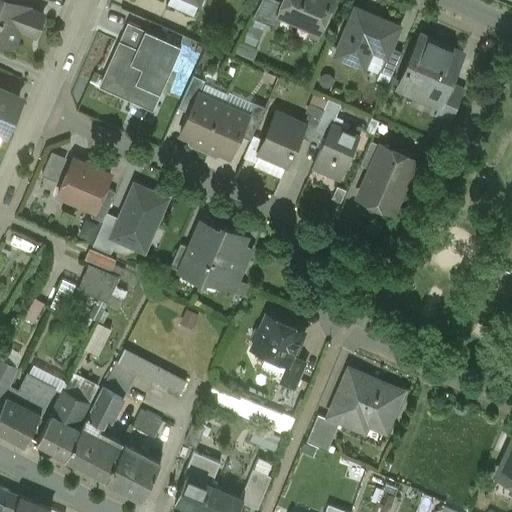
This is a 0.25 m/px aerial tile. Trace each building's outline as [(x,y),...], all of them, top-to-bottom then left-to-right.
[(9,0),(8,0),(0,19),(0,40),(11,44),(18,27),(34,33),(42,14),(25,8),(26,7),(9,0)] [(0,0),(0,19),(8,0),(0,0)] [(283,3),(276,0),(260,0),(252,17),(275,27),(281,14),(278,13),(283,3)] [(331,0),(283,0),(283,3),(278,13),(281,14),(317,30),(324,14),(325,15),(331,0)] [(355,7),(334,55),(364,67),(364,66),(364,65),(363,66),(359,64),(366,47),(382,54),(386,55),(390,46),(399,26),(355,7)] [(175,44),(145,31),(137,49),(119,42),(100,85),(126,97),(127,96),(141,103),(148,87),(159,92),(167,73),(163,71),(175,44)] [(462,53),(419,34),(397,85),(415,93),(417,90),(441,100),(442,101),(449,83),(462,53)] [(390,46),(386,55),(382,54),(376,68),(391,75),(401,51),(390,46)] [(204,79),(193,74),(178,107),(189,112),(197,92),(198,93),(204,79)] [(463,89),(449,83),(442,101),(441,100),(436,112),(450,119),(463,89)] [(0,89),(0,128),(5,131),(19,98),(0,89)] [(198,93),(197,92),(189,112),(179,133),(205,144),(223,104),(198,93)] [(323,111),(314,131),(325,136),(331,124),(332,124),(340,104),(328,99),(323,111)] [(253,101),(247,115),(248,115),(239,134),(250,139),(264,106),(253,101)] [(247,115),(223,104),(205,144),(230,155),(239,134),(248,115),(247,115)] [(323,111),(311,105),(303,124),(304,124),(299,135),(310,140),(314,131),(323,111)] [(275,112),(258,151),(287,163),(299,135),(304,124),(303,124),(275,112)] [(332,124),(331,124),(325,136),(313,164),(318,166),(317,168),(334,176),(335,174),(340,176),(358,136),(332,124)] [(371,141),(360,165),(371,170),(381,145),(371,141)] [(413,159),(381,145),(371,170),(359,197),(375,204),(377,198),(393,205),(413,159)] [(56,179),(67,156),(51,149),(40,172),(56,179)] [(110,174),(73,158),(57,194),(93,210),(94,210),(104,186),(110,174)] [(166,198),(135,184),(112,236),(143,249),(166,198)] [(115,191),(104,186),(94,210),(93,210),(91,215),(102,220),(115,191)] [(191,247),(181,270),(202,279),(203,275),(223,229),(222,229),(202,221),(191,247)] [(223,229),(203,275),(223,284),(233,261),(244,235),(224,225),(222,229),(223,229)] [(191,247),(180,242),(170,265),(181,270),(191,247)] [(114,259),(89,248),(84,258),(110,270),(113,263),(114,259)] [(233,261),(223,284),(233,289),(243,266),(233,261)] [(119,276),(89,263),(78,286),(107,299),(119,276)] [(124,269),(113,263),(110,270),(121,275),(124,269)] [(34,297),(24,316),(33,322),(44,302),(34,297)] [(303,331),(267,314),(261,328),(256,330),(253,336),(255,341),(252,347),(288,363),(289,364),(292,355),(303,331)] [(123,348),(111,372),(126,379),(132,368),(179,392),(185,380),(123,348)] [(305,361),(292,355),(289,364),(288,363),(280,381),(294,386),(305,361)] [(0,359),(0,405),(5,396),(1,394),(14,367),(0,359)] [(19,390),(11,386),(21,367),(20,366),(5,396),(0,405),(0,431),(24,444),(53,387),(27,374),(19,390)] [(400,391),(349,368),(329,414),(355,425),(358,418),(366,422),(370,420),(372,416),(387,423),(400,391)] [(126,379),(111,372),(104,385),(122,395),(129,381),(126,379)] [(96,385),(72,373),(63,391),(87,403),(96,385)] [(123,443),(98,429),(104,417),(109,420),(122,395),(104,385),(102,385),(80,427),(65,456),(106,478),(123,443)] [(232,395),(211,386),(207,396),(227,405),(232,395)] [(63,391),(62,390),(51,412),(75,425),(87,403),(63,391)] [(281,413),(241,397),(235,411),(275,427),(281,413)] [(162,420),(140,409),(132,425),(153,436),(162,420)] [(75,425),(51,412),(36,441),(65,456),(80,427),(75,425)] [(338,422),(317,414),(306,441),(327,450),(338,422)] [(205,424),(194,419),(184,442),(195,447),(205,424)] [(255,426),(250,439),(276,448),(280,436),(255,426)] [(160,461),(124,442),(123,443),(106,478),(105,479),(141,497),(160,461)] [(511,443),(497,475),(511,481),(511,443)] [(205,511),(215,486),(217,482),(212,480),(220,461),(193,450),(183,473),(185,473),(174,499),(193,507),(191,511),(205,511)] [(252,468),(240,497),(243,498),(242,501),(257,508),(270,475),(252,468)] [(397,487),(385,482),(375,510),(380,511),(388,511),(394,495),(397,487)] [(215,486),(205,511),(237,511),(242,501),(243,498),(240,497),(215,486)] [(49,507),(8,490),(0,508),(0,511),(48,511),(50,508),(50,507),(49,507)] [(394,495),(388,511),(394,511),(400,497),(394,495)] [(415,502),(405,499),(402,508),(413,511),(415,502)] [(349,511),(351,509),(326,501),(323,511),(349,511)]
